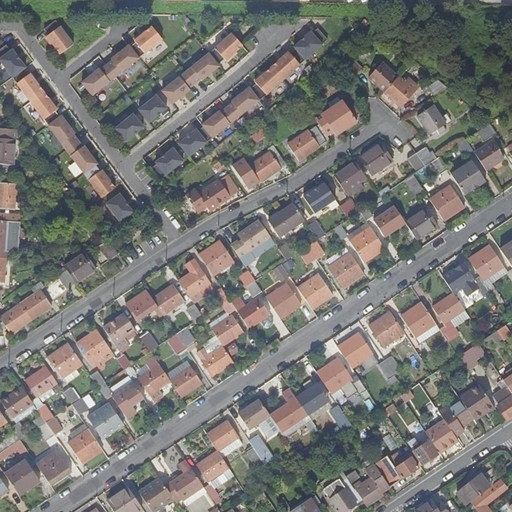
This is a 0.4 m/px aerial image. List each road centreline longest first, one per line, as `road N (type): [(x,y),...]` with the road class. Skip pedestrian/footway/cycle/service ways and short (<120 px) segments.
road 1 (residential): [(51,511),(511,200)]
road 2 (residential): [(177,242),(385,120)]
road 3 (residential): [(293,31),(126,170)]
road 4 (residential): [(0,366),(177,242)]
road 5 (residential): [(505,432),(388,511)]
